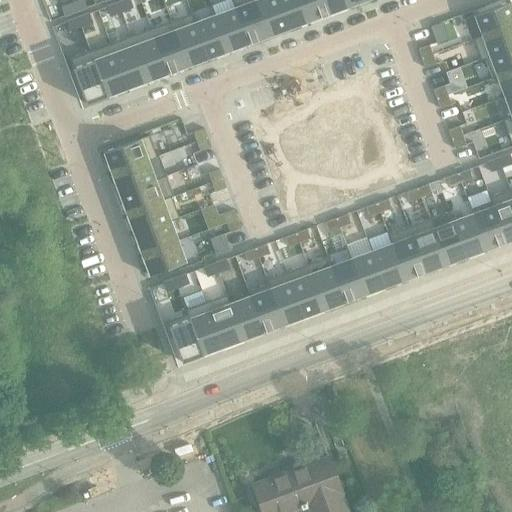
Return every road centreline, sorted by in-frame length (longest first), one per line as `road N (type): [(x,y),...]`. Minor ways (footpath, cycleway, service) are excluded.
road 1 (tertiary): [(111,435),(511,280)]
road 2 (residential): [(451,0),(72,140)]
road 3 (residential): [(72,140),(139,322)]
road 4 (residential): [(72,140),(20,0)]
